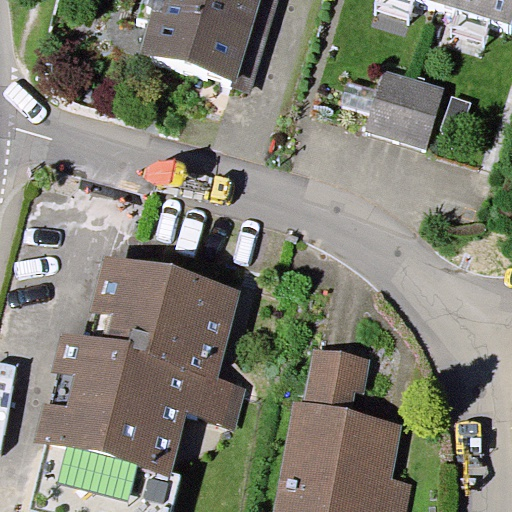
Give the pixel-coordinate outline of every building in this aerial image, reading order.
[(227,93),(247,23),(169,0),(141,0),(132,30),(149,35),(143,58),(150,70),(227,93)] [(169,0),(247,23),(254,0),(169,0)] [(378,0),(431,16),(435,0),(378,0)] [(511,0),(435,0),(431,16),(507,38),(511,20),(511,0)] [(362,138),(391,147),(409,89),(379,80),(362,138)] [(439,98),(409,89),(391,147),(421,156),(439,98)] [(201,393),(224,304),(110,275),(89,357),(68,352),(41,456),(155,485),(172,419),(225,432),(233,401),(201,393)] [(373,511),(387,437),(341,429),(351,371),(312,364),(301,422),(296,421),(279,511),(373,511)]
